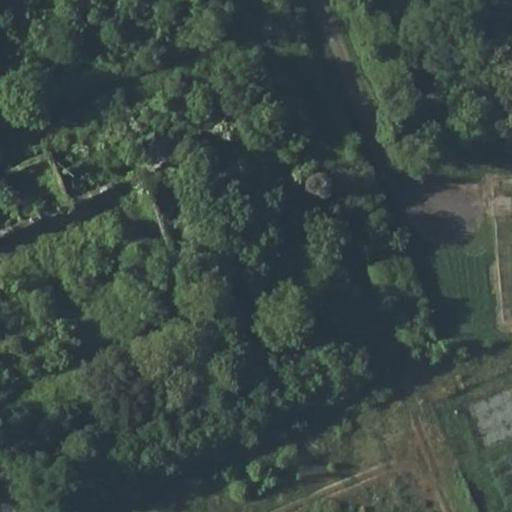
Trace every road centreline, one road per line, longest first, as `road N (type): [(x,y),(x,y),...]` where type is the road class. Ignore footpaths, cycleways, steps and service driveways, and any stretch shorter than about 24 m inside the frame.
road 1 (track): [(444,485),(344,260),(337,200),(311,111),(256,0)]
road 2 (track): [(312,0),(405,193),(438,222),(477,223)]
road 3 (track): [(295,511),(387,475),(444,485),(453,511)]
